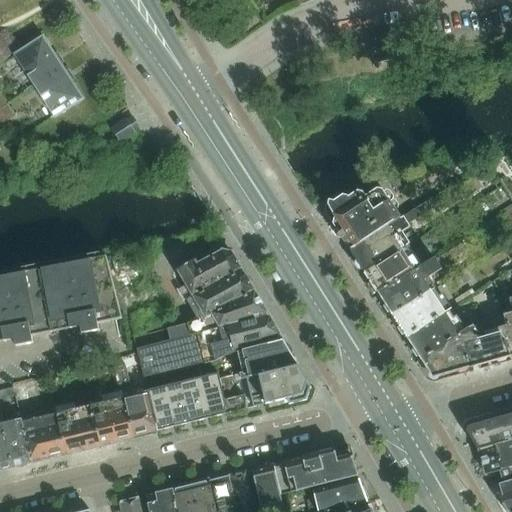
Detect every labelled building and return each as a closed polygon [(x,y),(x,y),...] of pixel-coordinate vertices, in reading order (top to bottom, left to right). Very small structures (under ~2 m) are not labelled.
[(388,35),(368,39),(370,49),(373,49),(375,64),(406,58),(403,41),(401,41),(399,33),(392,34),(391,32),(388,33),(388,35)] [(11,59),(12,59),(12,60),(15,58),(24,72),(26,71),(35,86),(62,69),(42,39),(11,59)] [(50,118),(51,119),(81,100),(62,69),(35,86),(45,102),(43,103),(52,117),(50,118)] [(0,125),(15,116),(7,104),(0,108),(0,125)] [(134,131),(138,129),(140,128),(133,117),(127,120),(126,119),(111,127),(120,143),(136,134),(134,131)] [(484,177),(478,181),(484,190),(490,186),(484,177)] [(324,215),(348,253),(400,220),(381,191),(376,190),(365,197),(363,195),(357,194),(347,200),(339,199),(325,208),(324,215)] [(402,219),(400,220),(348,253),(363,275),(399,251),(407,245),(401,235),(409,230),(402,219)] [(451,219),(438,227),(444,236),(457,228),(451,219)] [(466,250),(461,242),(442,255),(447,262),(466,250)] [(193,297),(242,270),(232,254),(224,251),(199,266),(196,260),(178,271),(193,297)] [(413,273),(399,251),(363,275),(377,297),(413,273)] [(39,270),(51,333),(80,328),(81,335),(99,331),(97,324),(122,320),(106,257),(39,270)] [(433,260),(413,273),(377,297),(391,319),(429,294),(423,283),(440,272),(433,260)] [(31,337),(50,334),(51,333),(39,270),(0,277),(0,343),(14,340),(15,347),(33,344),(31,337)] [(193,297),(206,319),(254,291),(242,270),(193,297)] [(122,293),(127,314),(168,304),(162,283),(122,293)] [(477,294),(473,289),(456,300),(460,306),(477,294)] [(169,341),(269,316),(254,291),(206,319),(166,330),(169,341)] [(405,340),(443,315),(449,311),(440,297),(434,301),(429,294),(391,319),(405,340)] [(507,357),(511,355),(511,299),(508,301),(511,315),(503,317),(506,328),(500,330),(507,357)] [(464,333),(454,319),(448,323),(443,315),(405,340),(419,362),(464,333)] [(232,346),(280,334),(269,316),(169,341),(135,349),(144,381),(214,362),(216,361),(216,363),(228,355),(234,353),(232,346)] [(476,366),(507,357),(500,330),(498,331),(499,336),(470,343),(476,366)] [(419,362),(426,373),(436,377),(476,366),(470,343),(464,333),(419,362)] [(299,366),(282,337),(237,349),(243,373),(219,379),(224,400),(238,397),(234,382),(247,379),(299,366)] [(113,365),(120,395),(123,394),(134,437),(157,431),(147,393),(134,396),(132,388),(133,388),(128,366),(124,363),(113,365)] [(312,387),(299,366),(247,379),(254,407),(262,405),(290,399),(292,404),(305,401),(312,387)] [(206,420),(244,412),(263,407),(262,405),(254,407),(249,409),(246,398),(245,395),(238,397),(224,400),(219,379),(217,374),(196,379),(206,420)] [(190,424),(206,420),(196,379),(180,383),(190,424)] [(164,387),(173,427),(190,424),(180,383),(164,387)] [(157,431),(173,427),(164,387),(147,391),(147,393),(157,431)] [(0,399),(14,396),(12,389),(0,391),(0,399)] [(100,445),(134,437),(123,394),(120,395),(104,399),(105,403),(90,407),(100,445)] [(100,445),(90,407),(77,410),(76,405),(55,410),(66,454),(100,445)] [(36,420),(22,424),(31,462),(66,454),(55,410),(35,415),(36,420)] [(511,416),(469,428),(466,435),(477,452),(511,441),(511,416)] [(0,442),(6,469),(31,462),(22,424),(21,419),(0,424),(0,442)] [(511,467),(511,441),(477,452),(484,476),(511,467)] [(348,448),(274,468),(252,471),(262,511),(284,511),(281,496),(357,477),(348,448)] [(249,471),(229,476),(238,511),(258,511),(249,472),(249,471)] [(238,511),(229,476),(210,481),(214,498),(217,511),(238,511)] [(319,511),(330,511),(367,502),(360,480),(314,493),(319,511)] [(184,487),(173,490),(178,511),(217,511),(214,498),(210,481),(184,487)] [(504,511),(511,511),(511,482),(498,487),(501,493),(496,496),(504,511)] [(178,511),(173,490),(147,496),(149,504),(150,511),(178,511)] [(121,511),(116,511),(150,511),(149,504),(143,506),(141,498),(119,503),(121,511)]
